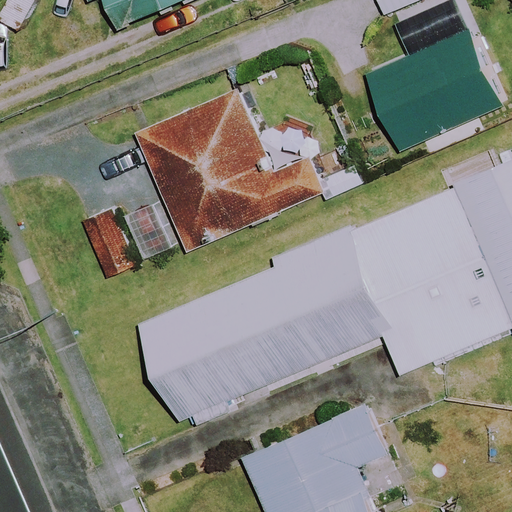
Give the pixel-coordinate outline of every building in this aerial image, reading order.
[(110,0),(121,26),(182,0),(110,0)] [(450,2),(449,0),(384,0),(395,26),(450,2)] [(502,107),(456,4),(396,31),(408,58),(373,74),(407,149),(502,107)] [(276,172),(243,91),(147,131),(195,247),(316,198),(301,161),(276,172)] [(511,155),(362,218),(422,362),(511,324),(511,155)] [(116,196),(83,211),(113,277),(146,262),(116,196)] [(162,201),(130,215),(146,250),(178,236),(162,201)] [(362,218),(144,309),(192,423),(410,332),(362,218)] [(396,450),(375,400),(250,452),(275,511),(388,511),(368,462),(396,450)]
